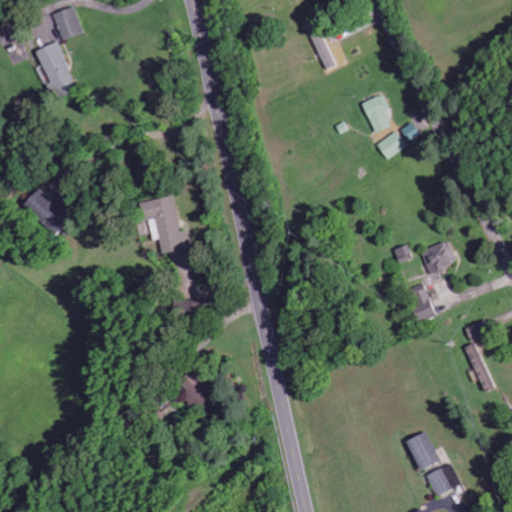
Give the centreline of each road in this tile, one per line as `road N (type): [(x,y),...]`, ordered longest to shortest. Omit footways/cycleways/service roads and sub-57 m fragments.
road 1 (secondary): [(310,511),(194,0)]
road 2 (residential): [(511,264),(376,0)]
